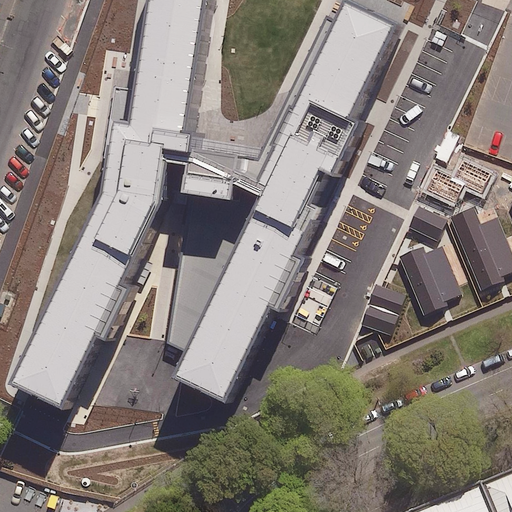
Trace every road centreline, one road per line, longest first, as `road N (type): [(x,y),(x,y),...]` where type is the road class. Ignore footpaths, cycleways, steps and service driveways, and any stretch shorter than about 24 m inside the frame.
road 1 (tertiary): [(511,386),(316,469),(258,511)]
road 2 (tertiary): [(0,131),(46,0)]
